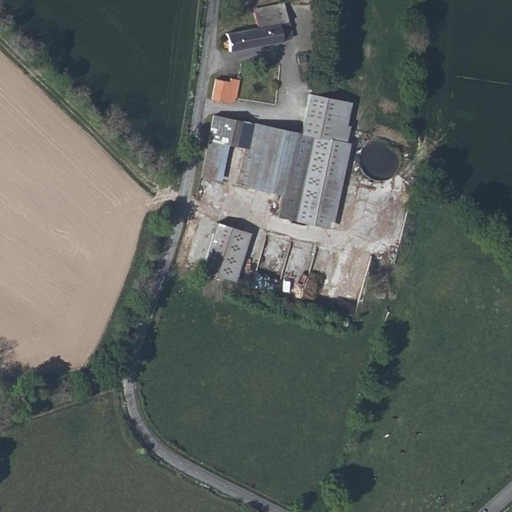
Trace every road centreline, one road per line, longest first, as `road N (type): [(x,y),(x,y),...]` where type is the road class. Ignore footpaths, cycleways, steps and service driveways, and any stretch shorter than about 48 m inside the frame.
road 1 (unclassified): [(277,511),(163,454),(130,402),(131,369),(183,203),(216,0)]
road 2 (track): [(183,203),(155,190),(0,41)]
